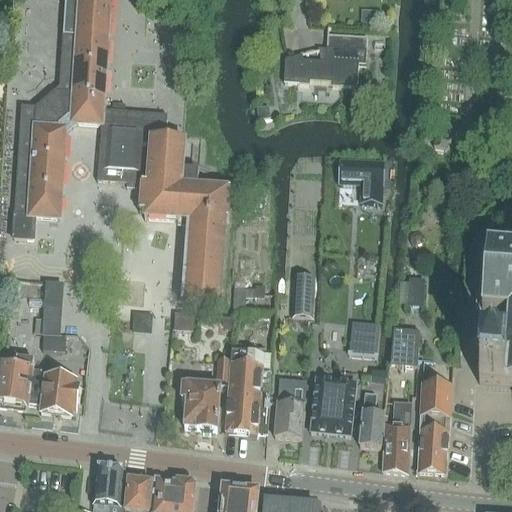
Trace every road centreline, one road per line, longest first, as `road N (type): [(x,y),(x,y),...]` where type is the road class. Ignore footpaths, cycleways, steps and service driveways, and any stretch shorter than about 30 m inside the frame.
road 1 (residential): [(210,469),(9,443)]
road 2 (residential): [(397,494),(210,469)]
